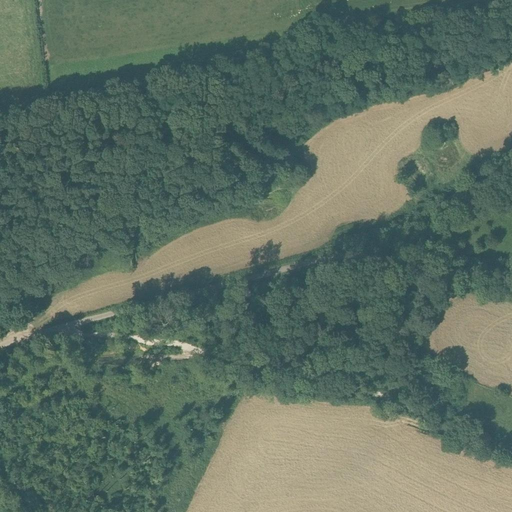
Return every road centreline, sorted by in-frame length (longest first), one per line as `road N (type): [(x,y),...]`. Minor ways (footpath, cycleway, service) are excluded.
road 1 (unclassified): [(511,270),(334,257),(0,346)]
road 2 (track): [(447,432),(410,407),(357,389),(64,327)]
